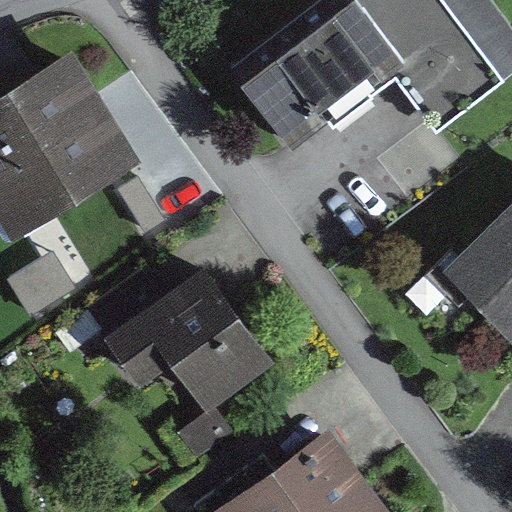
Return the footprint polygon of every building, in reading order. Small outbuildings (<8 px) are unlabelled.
[(226,89),(279,161),(320,131),(326,140),(387,94),(432,154),(505,100),(430,0),(316,0),(314,1),(325,15),(226,89)] [(0,105),(0,238),(6,249),(118,181),(52,73),(0,105)] [(511,220),(440,289),(505,357),(511,350),(511,220)] [(86,358),(117,406),(152,383),(185,435),(160,450),(180,482),(217,459),(196,427),(256,389),(193,290),(86,358)] [(219,511),(359,511),(319,449),(219,511)]
